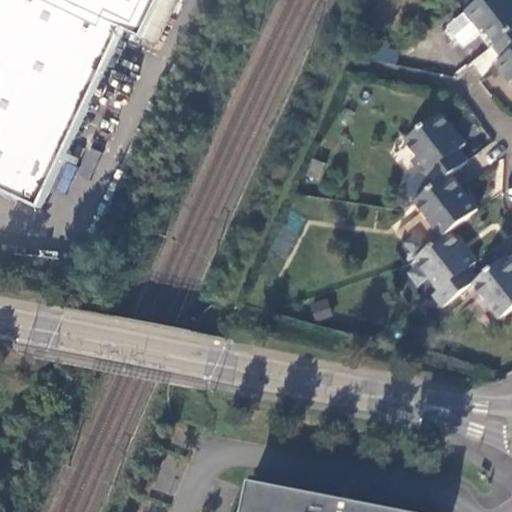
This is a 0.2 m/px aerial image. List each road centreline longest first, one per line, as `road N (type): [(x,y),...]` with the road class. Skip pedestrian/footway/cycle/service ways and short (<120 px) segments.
road 1 (tertiary): [(0,330),(369,400),(511,442)]
road 2 (tertiary): [(511,408),(427,399),(0,316)]
